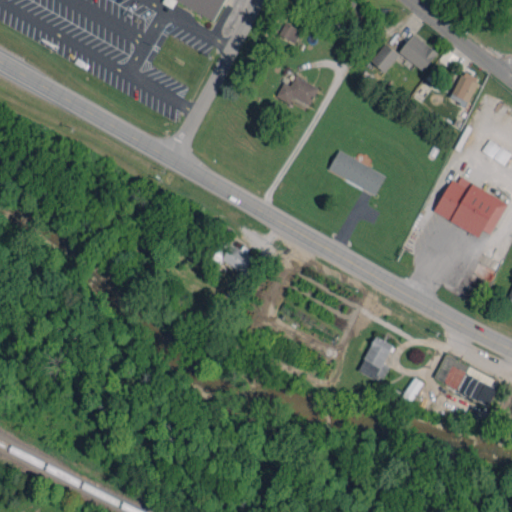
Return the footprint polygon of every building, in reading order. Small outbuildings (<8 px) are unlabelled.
[(227,0),(165,0),(172,3),(174,0),(217,21),(227,0)] [(279,34),(296,42),(302,30),(284,22),(279,34)] [(437,52),(413,33),(399,51),(423,70),(437,52)] [(399,54),(384,43),(370,61),(385,72),(399,54)] [(449,97),(465,105),(479,78),(463,70),(449,97)] [(276,96),(290,102),(292,96),(310,104),(318,86),(295,75),(291,85),(283,81),(276,96)] [(328,168),(375,194),(386,175),(339,149),(328,168)] [(508,200),(454,174),(435,213),(479,235),(482,229),(492,234),(508,200)] [(214,257),(238,268),(234,276),(241,279),(253,254),(222,240),(214,257)] [(383,363),(392,344),(375,335),(358,369),(381,381),(389,366),(383,363)] [(458,388),(464,373),(491,383),(494,375),(443,356),(434,379),(458,388)] [(489,406),(497,389),(466,373),(458,390),(489,406)] [(400,398),(409,404),(423,382),(414,377),(400,398)]
